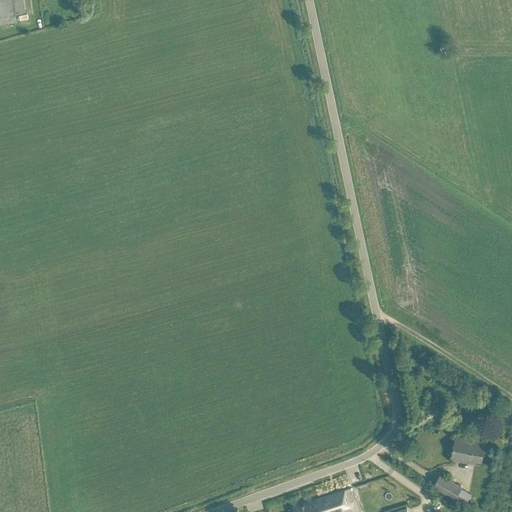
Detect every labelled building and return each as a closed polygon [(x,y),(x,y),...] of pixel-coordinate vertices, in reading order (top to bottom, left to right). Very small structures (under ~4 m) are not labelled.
[(0,0),(0,15),(25,12),(22,0),(0,0)] [(456,436),(452,458),(481,463),(485,441),(456,436)] [(461,486),(441,473),(434,483),(455,497),(461,486)] [(352,487),(318,498),(322,507),(323,507),(324,511),(352,511),(349,502),(356,500),(352,487)] [(318,498),(293,506),(295,511),(324,511),(323,507),(322,507),(318,498)]
